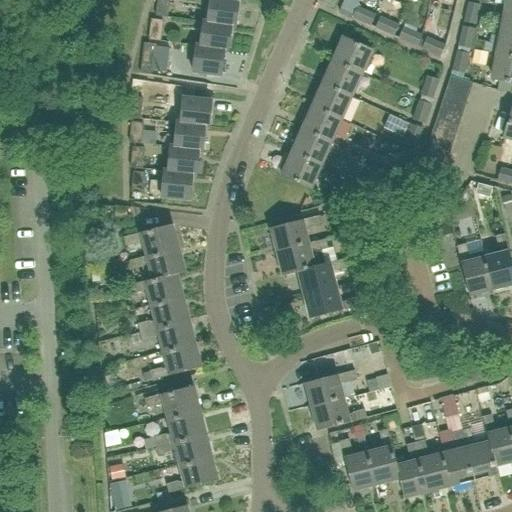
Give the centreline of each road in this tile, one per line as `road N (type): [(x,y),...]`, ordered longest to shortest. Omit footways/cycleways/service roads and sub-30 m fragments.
road 1 (residential): [(257,398),(222,330),(211,266),(230,178),(303,0)]
road 2 (residential): [(385,324),(403,398),(502,374),(511,355)]
road 3 (residential): [(385,324),(325,335),(275,368),(257,398)]
road 4 (residential): [(57,511),(51,389)]
